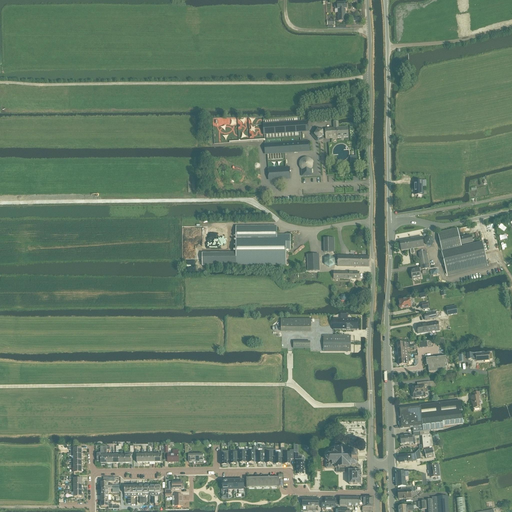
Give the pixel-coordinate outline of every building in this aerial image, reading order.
[(345,9),(347,9),(347,4),(337,4),(335,4),(335,5),(335,9),(336,9),(337,9),(337,10),(338,10),(338,22),(345,21),(345,9)] [(337,115),(336,105),(311,106),(312,116),(337,115)] [(264,134),(308,131),(307,122),(264,125),(264,134)] [(335,128),(333,129),(334,139),(348,138),(347,128),(339,128),(339,125),(338,123),(337,123),(334,123),(335,128)] [(316,128),(313,133),(315,134),(314,135),(318,140),(323,137),(325,136),(325,135),(325,132),(323,132),(323,131),(322,131),(322,129),(316,128)] [(333,129),(325,129),(325,132),(325,135),(326,139),(334,139),(333,129)] [(307,142),(265,145),(266,154),(308,151),(309,151),(309,142),(307,142)] [(299,163),(299,164),(299,165),(299,167),(299,168),(300,169),(301,170),(302,171),(302,176),(311,175),(311,170),(312,169),(312,168),(313,167),(313,166),(313,164),(313,163),(313,162),(312,161),(311,160),(311,159),(309,158),(308,158),(307,158),(306,157),(305,158),(304,158),(302,158),(301,159),(301,160),(300,161),(299,162),(299,163)] [(290,178),(289,168),(268,170),(269,180),(290,178)] [(422,181),(414,181),(414,185),(415,185),(415,196),(422,195),(422,187),(423,187),(426,187),(426,181),(423,181),(422,181)] [(207,254),(202,254),(202,266),(207,266),(208,266),(236,266),(277,266),(286,266),(286,251),(290,251),(290,235),(277,235),(277,227),(236,227),(236,236),(236,253),(207,254)] [(487,264),(482,243),(462,248),(457,229),(438,234),(442,252),(442,253),(447,276),(488,266),(487,264)] [(462,245),(473,243),(471,236),(464,238),(464,237),(460,238),(462,245)] [(414,249),(424,247),(422,237),(400,241),(401,251),(410,250),(411,254),(414,253),(414,249)] [(434,243),(433,238),(428,237),(424,240),(425,245),(430,247),(434,243)] [(334,238),(324,239),(324,252),(334,252),(334,238)] [(420,266),(427,264),(428,264),(426,252),(418,253),(420,266)] [(308,272),(320,271),(319,255),(307,255),(308,272)] [(335,265),(335,259),(330,256),(324,259),(324,265),(329,268),(335,265)] [(335,260),(335,265),(338,265),(337,267),(359,267),(369,267),(369,257),(356,256),(352,256),(338,256),(338,260),(335,260)] [(412,280),(421,278),(419,269),(411,270),(412,280)] [(411,307),(410,303),(412,303),(411,299),(409,299),(399,301),(400,306),(399,307),(399,309),(400,309),(400,310),(411,307)] [(458,314),(456,306),(446,308),(447,310),(448,316),(452,315),(458,314)] [(357,320),(348,320),(348,315),(341,315),(341,320),(334,320),(334,330),(357,330),(357,320)] [(281,332),(311,332),(311,320),(281,320),(281,332)] [(438,322),(417,325),(418,334),(431,332),(431,331),(435,331),(435,332),(439,331),(438,322)] [(324,352),(350,352),(350,336),(324,336),(324,352)] [(484,352),(467,354),(468,356),(468,360),(473,359),(472,356),(476,355),(477,361),(490,360),(489,360),(492,359),(492,354),(489,354),(489,353),(484,353),(484,352)] [(445,364),(447,364),(446,357),(437,358),(435,358),(426,359),(427,366),(428,366),(429,373),(446,371),(445,364)] [(424,387),(431,387),(430,382),(417,384),(418,388),(412,388),(413,398),(425,397),(424,387)] [(478,400),(480,400),(479,393),(473,394),(473,397),(471,398),(473,409),(480,408),(478,400)] [(422,420),(462,416),(460,401),(398,409),(399,422),(422,420)] [(443,427),(463,425),(462,416),(422,420),(399,422),(400,429),(423,427),(423,432),(431,430),(431,431),(443,430),(443,427)] [(431,431),(431,430),(423,432),(420,432),(420,436),(422,436),(423,449),(433,447),(431,435),(431,431)] [(413,442),(415,442),(414,436),(401,437),(402,444),(409,443),(410,444),(411,444),(412,443),(413,443),(413,442)] [(101,453),(97,453),(97,462),(101,462),(101,464),(101,465),(104,465),(104,464),(107,464),(107,456),(107,450),(107,447),(100,447),(101,453)] [(130,453),(125,453),(125,456),(125,464),(131,464),(131,456),(132,456),(132,453),(133,453),(133,447),(130,447),(130,453)] [(263,448),(257,448),(257,451),(257,452),(258,456),(258,464),(263,464),(263,459),(267,459),(266,450),(266,447),(263,447),(263,448)] [(349,449),(346,449),(346,448),(345,448),(345,449),(339,449),(339,448),(338,448),(338,449),(335,449),(334,448),(334,449),(335,449),(335,450),(334,450),(335,451),(332,451),(331,451),(332,452),(332,455),(329,455),(328,454),(328,455),(326,457),(326,460),(326,461),(327,469),(335,469),(336,469),(337,469),(337,473),(346,473),(346,469),(346,468),(349,468),(349,469),(349,472),(349,485),(361,485),(361,468),(359,466),(357,466),(356,465),(357,464),(358,464),(358,463),(357,463),(356,462),(356,461),(358,461),(358,462),(359,461),(358,461),(358,456),(359,455),(358,455),(358,454),(357,453),(356,452),(356,451),(352,451),(352,450),(351,451),(349,451),(349,449),(350,448),(349,448),(349,449)] [(281,451),(275,451),(276,455),(276,457),(276,465),(281,465),(281,458),(285,458),(284,452),(284,449),(281,449),(281,451)] [(426,459),(434,457),(432,449),(424,450),(426,459)] [(275,450),(266,450),(267,459),(267,464),(268,464),(271,464),(272,464),(272,457),(276,457),(276,455),(275,451),(275,450)] [(179,463),(178,454),(178,451),(173,451),(173,454),(168,454),(168,463),(179,463)] [(245,451),(239,451),(239,452),(240,460),(240,464),(245,463),(245,456),(249,456),(248,451),(245,451)] [(248,451),(249,456),(249,463),(254,463),(254,456),(258,456),(257,452),(257,451),(248,451)] [(290,452),(284,452),(285,458),(285,465),(290,465),(290,460),(294,460),(293,451),(290,451),(290,452)] [(230,452),(221,452),(222,466),(223,466),(223,467),(227,467),(227,466),(227,461),(231,461),(230,452)] [(231,452),(230,452),(231,461),(231,465),(236,465),(236,460),(240,460),(239,452),(231,452)] [(193,462),(203,462),(203,454),(200,454),(200,455),(193,455),(189,455),(189,463),(193,462)] [(298,454),(295,454),(295,460),(297,460),(297,462),(297,475),(304,475),(304,462),(300,462),(300,458),(298,458),(298,454)] [(415,454),(408,455),(409,462),(416,461),(415,454)] [(400,463),(409,462),(408,455),(399,456),(400,463)] [(436,465),(429,466),(429,471),(430,471),(431,478),(437,477),(440,477),(439,465),(436,465)] [(408,473),(397,474),(398,488),(401,488),(412,487),(413,487),(413,486),(412,483),(422,482),(422,481),(422,480),(422,474),(417,474),(417,472),(408,473)] [(250,478),(246,478),(246,479),(246,480),(246,481),(246,483),(247,488),(249,488),(250,488),(254,488),(257,488),(258,488),(258,487),(262,487),(262,488),(264,488),(265,488),(265,487),(269,487),(269,488),(272,488),(273,488),(273,487),(277,487),(277,488),(279,488),(280,488),(279,478),(283,478),(283,475),(278,475),(278,478),(276,478),(250,478)] [(168,489),(166,489),(166,493),(172,493),(172,490),(183,490),(183,482),(172,482),(172,483),(169,483),(169,489),(168,489)] [(398,495),(398,498),(399,498),(399,500),(411,499),(411,492),(415,492),(416,491),(415,487),(413,487),(412,487),(401,488),(401,491),(398,492),(398,495)] [(183,507),(183,501),(183,495),(175,495),(175,496),(173,497),(173,506),(175,506),(175,507),(183,507)] [(428,500),(420,501),(421,510),(427,510),(426,511),(448,511),(447,497),(432,498),(432,499),(432,500),(428,500)] [(303,498),(302,506),(307,506),(307,511),(315,511),(315,506),(318,506),(319,500),(315,500),(315,499),(311,499),(307,499),(303,498)] [(340,498),(340,506),(363,506),(363,508),(372,508),(373,508),(373,498),(364,498),(360,498),(359,498),(348,498),(340,498)] [(456,499),(457,511),(465,511),(464,498),(456,499)] [(335,508),(335,499),(325,499),(325,501),(322,501),(322,509),(325,509),(325,508),(335,508)]
